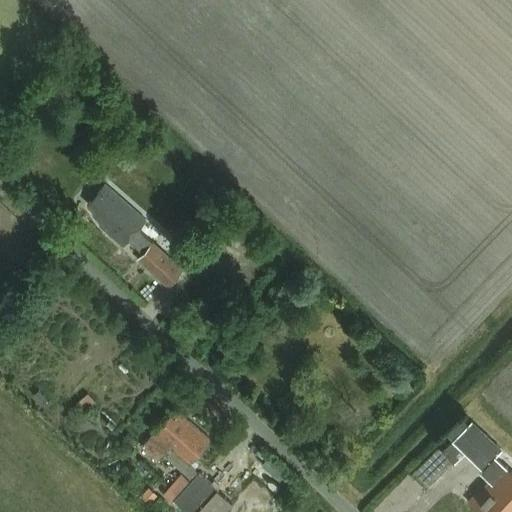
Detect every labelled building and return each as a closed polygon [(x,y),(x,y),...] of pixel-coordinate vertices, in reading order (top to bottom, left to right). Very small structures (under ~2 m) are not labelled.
[(105,184),(88,204),(96,211),(93,214),(102,223),(100,225),(123,245),(129,238),(144,252),(138,259),(168,285),(183,268),(154,242),(153,242),(138,228),(145,220),(105,184)] [(157,459),(166,449),(167,451),(170,447),(189,464),(211,440),(179,412),(174,418),(170,414),(150,435),(151,436),(142,446),(157,459)] [(453,441),(467,426),(459,418),(445,433),(453,441)] [(454,464),(465,453),(483,471),(480,473),(488,481),(469,502),(479,511),(491,511),(511,489),(511,472),(508,468),(496,457),(502,450),(472,421),(452,442),(452,441),(442,451),(454,464)] [(222,511),(231,503),(198,472),(173,498),(187,511),(222,511)] [(511,511),(511,489),(491,511),(511,511)]
